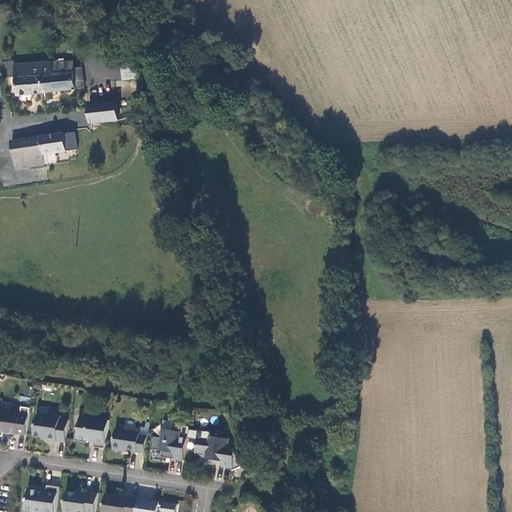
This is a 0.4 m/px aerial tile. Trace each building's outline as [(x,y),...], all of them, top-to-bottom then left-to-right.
[(139,78),(138,65),(138,60),(134,60),(122,60),(124,79),(139,78)] [(75,61),(53,63),(54,76),(45,77),(45,92),(83,89),(82,72),(75,72),(75,61)] [(19,94),(45,92),(45,77),(54,76),(53,63),(17,65),(19,94)] [(118,103),(93,105),(91,105),(93,123),(119,121),(118,103)] [(28,159),(28,167),(71,162),(70,152),(79,151),(77,134),(42,138),(44,157),(28,159)] [(28,167),(28,159),(44,157),(42,138),(14,142),(16,169),(28,167)] [(31,408),(22,407),(21,413),(14,412),(12,413),(0,411),(0,436),(4,437),(5,432),(27,436),(31,408)] [(66,443),(70,421),(61,419),(61,417),(54,416),(51,417),(38,415),(34,436),(42,437),(46,442),(49,441),(66,443)] [(110,421),(79,416),(78,422),(81,425),(80,432),(77,434),(76,441),(89,443),(89,441),(96,442),(95,447),(106,449),(110,421)] [(185,459),(188,437),(181,436),(182,429),(173,427),(173,430),(163,429),(162,438),(155,437),(154,450),(162,451),(161,457),(171,459),(171,454),(176,455),(175,459),(185,461),(185,459)] [(145,455),(148,437),(141,436),(141,433),(116,430),(113,451),(122,452),(122,451),(145,455)] [(209,440),(198,439),(195,455),(206,457),(206,459),(223,462),(223,467),(232,468),(233,471),(242,467),(245,461),(236,454),(236,453),(234,449),(229,448),(230,438),(229,436),(220,435),(219,438),(213,437),(209,440)] [(55,511),(60,487),(42,485),(41,489),(31,487),(29,489),(28,497),(26,497),(24,510),(34,511),(55,511)] [(96,511),(99,494),(90,492),(90,494),(80,493),(80,494),(67,492),(64,511),(96,511)] [(136,511),(139,499),(106,494),(103,511),(136,511)] [(176,511),(178,505),(139,499),(136,511),(176,511)]
